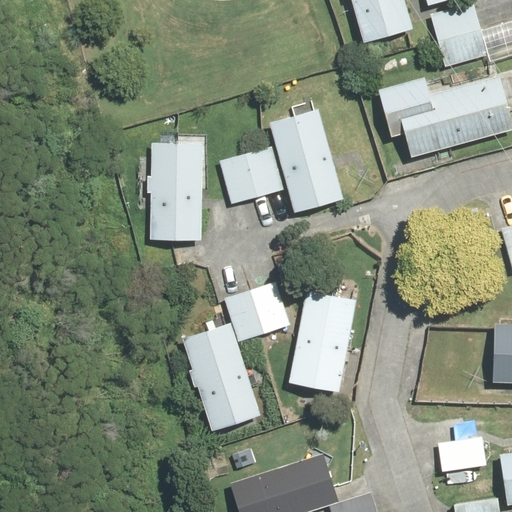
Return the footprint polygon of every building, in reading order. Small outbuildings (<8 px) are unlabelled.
[(418,26),(410,0),(357,0),(369,40),(418,26)] [(478,2),(436,15),(453,67),(494,54),(478,2)] [(411,130),(417,152),(511,127),(511,94),(507,74),(436,92),(431,73),(383,86),(395,134),(411,130)] [(322,105),(273,119),(298,209),(347,195),(322,105)] [(206,236),(206,140),(154,140),(154,173),(151,173),(151,192),(154,192),(154,236),(206,236)] [(235,204),(241,203),(245,218),(264,213),(260,198),(286,191),(275,147),(223,160),(235,204)] [(345,389),(360,297),(309,289),(294,380),(345,389)] [(264,410),(234,321),(187,337),(217,426),(264,410)] [(511,322),(500,322),(498,377),(511,377),(511,322)] [(487,437),(442,443),(446,470),(491,464),(487,437)] [(342,499),(326,448),(232,478),(242,511),(308,511),(308,510),(342,499)] [(503,511),(502,499),(458,502),(459,511),(503,511)]
